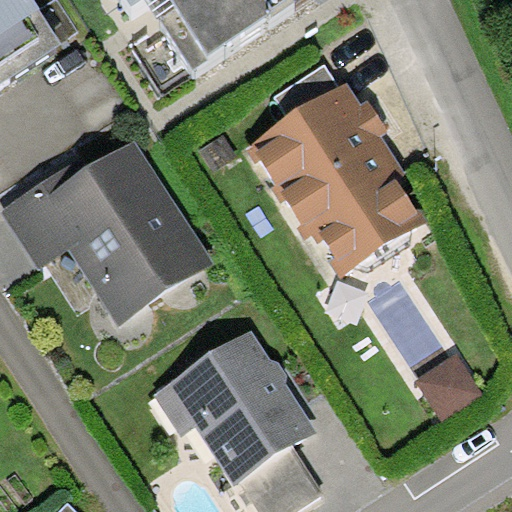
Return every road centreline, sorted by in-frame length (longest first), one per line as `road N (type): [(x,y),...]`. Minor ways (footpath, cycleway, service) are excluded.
road 1 (residential): [(511,211),(413,0)]
road 2 (residential): [(122,511),(0,324)]
